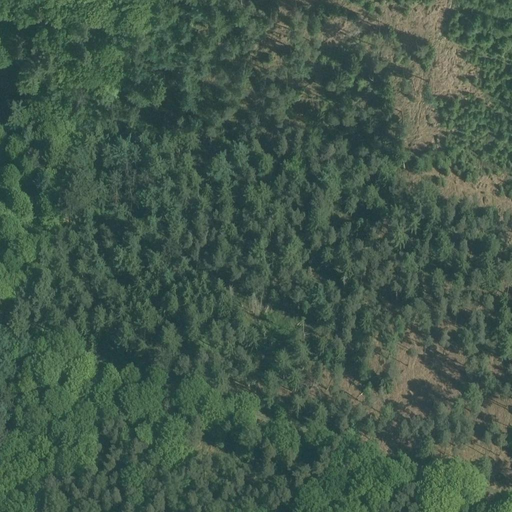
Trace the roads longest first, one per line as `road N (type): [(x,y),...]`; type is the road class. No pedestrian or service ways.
road 1 (track): [(511,498),(32,345)]
road 2 (track): [(32,345),(143,0)]
